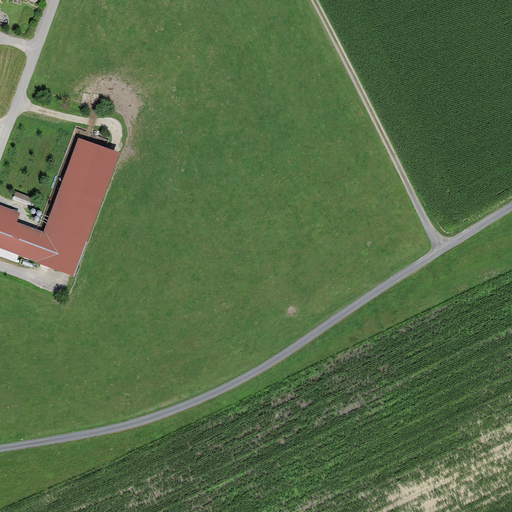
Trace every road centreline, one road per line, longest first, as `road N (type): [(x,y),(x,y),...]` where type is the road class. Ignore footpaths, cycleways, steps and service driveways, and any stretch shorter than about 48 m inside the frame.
road 1 (track): [(438,249),(223,385),(153,416),(0,448)]
road 2 (track): [(438,249),(310,0)]
road 3 (residential): [(0,149),(52,0)]
